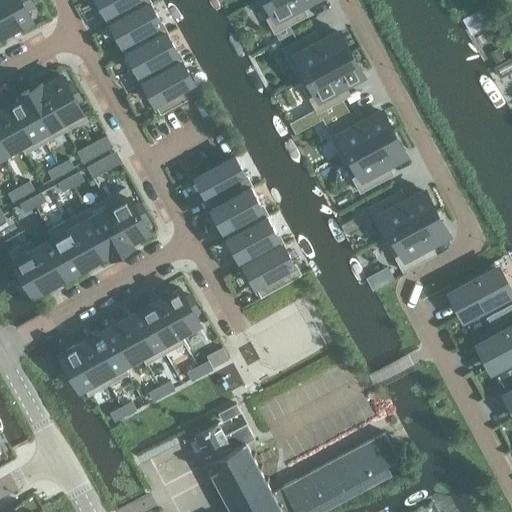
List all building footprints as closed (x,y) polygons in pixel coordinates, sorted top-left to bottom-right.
[(0,0),(0,10),(10,29),(31,17),(26,8),(33,4),(31,0),(0,0)] [(98,0),(111,23),(149,1),(148,0),(98,0)] [(305,0),(257,0),(274,29),(273,30),(274,31),(301,16),(296,5),(301,2),(305,0)] [(166,31),(149,1),(111,23),(127,52),(166,31)] [(0,34),(10,29),(0,10),(0,34)] [(143,82),(182,60),(166,31),(127,52),(143,82)] [(300,79),(349,52),(338,31),(322,39),(316,43),(310,32),(282,47),(283,49),(284,48),(300,79)] [(349,52),(300,79),(317,109),(316,109),(316,111),(318,110),(322,118),(346,105),(342,97),(344,96),(339,85),(347,80),(361,73),(349,52)] [(199,91),(182,60),(143,82),(160,113),(199,91)] [(81,97),(72,82),(68,84),(62,75),(43,86),(40,82),(40,83),(65,129),(86,117),(76,100),(81,97)] [(65,129),(40,83),(20,94),(45,140),(65,129)] [(45,140),(20,94),(19,94),(21,98),(2,108),(25,151),(45,140)] [(346,105),(322,118),(326,126),(325,127),(326,128),(327,128),(343,158),(392,132),(381,111),(370,116),(365,119),(362,121),(359,123),(353,112),(350,113),(346,105)] [(25,151),(2,108),(0,109),(0,152),(3,158),(4,157),(2,153),(20,143),(25,151)] [(301,117),(290,122),(296,132),(306,127),(301,117)] [(404,153),(392,132),(343,158),(343,159),(346,158),(356,176),(353,177),(359,189),(359,191),(387,176),(381,165),(388,161),(404,153)] [(85,146),(78,151),(83,160),(91,156),(85,146)] [(251,185),(234,155),(195,176),(212,206),(251,185)] [(69,159),(59,164),(63,172),(73,166),(69,159)] [(101,172),(95,162),(87,166),(93,176),(101,172)] [(53,177),(63,172),(59,164),(48,170),(53,177)] [(79,171),(68,176),(73,184),(83,178),(79,171)] [(62,189),(73,184),(68,176),(58,182),(62,189)] [(29,180),(19,186),(23,194),(33,188),(29,180)] [(228,236),(267,215),(251,185),(212,206),(228,236)] [(13,199),(23,194),(19,186),(9,192),(13,199)] [(135,204),(125,187),(105,198),(129,240),(148,229),(143,220),(148,218),(139,202),(135,204)] [(386,238),(435,211),(424,190),(407,199),(402,202),(396,191),(368,206),(369,208),(370,207),(386,238)] [(41,191),(31,197),(35,205),(45,199),(41,191)] [(35,205),(31,197),(20,203),(25,210),(35,205)] [(129,240),(105,198),(86,208),(112,254),(131,244),(129,240)] [(111,255),(112,254),(86,208),(67,218),(91,261),(108,251),(111,255)] [(446,232),(435,211),(386,238),(402,268),(401,269),(402,270),(430,255),(424,244),(446,232)] [(283,244),(267,215),(228,236),(245,265),(283,244)] [(72,271),(91,261),(67,218),(48,229),(72,271)] [(53,282),(72,271),(48,229),(52,238),(35,247),(30,239),(29,239),(53,282)] [(44,287),(53,282),(29,239),(10,250),(34,294),(45,287),(44,287)] [(300,274),(283,244),(245,265),(262,295),(300,274)] [(509,291),(493,261),(453,282),(461,296),(456,298),(464,315),(509,291)] [(198,310),(190,294),(185,296),(180,287),(161,298),(184,341),(185,340),(183,336),(201,326),(194,312),(198,310)] [(184,341),(161,298),(142,308),(165,351),(184,341)] [(511,302),(488,316),(493,326),(511,316),(511,302)] [(165,351),(142,308),(123,319),(146,361),(165,351)] [(511,355),(511,316),(493,326),(481,333),(484,338),(479,341),(492,366),(511,355)] [(146,361),(123,319),(104,329),(127,372),(128,371),(126,367),(143,358),(145,362),(146,361)] [(127,372),(104,329),(85,339),(108,382),(127,372)] [(108,382),(85,339),(76,344),(76,343),(64,350),(67,354),(89,393),(108,382)] [(202,373),(212,367),(208,360),(198,365),(202,373)] [(191,378),(202,373),(198,365),(187,371),(191,378)] [(163,393),(174,388),(170,380),(159,385),(163,393)] [(153,399),(163,393),(159,385),(149,391),(153,399)] [(131,400),(121,406),(125,414),(135,408),(131,400)] [(239,409),(236,402),(218,412),(222,419),(239,409)] [(115,419),(125,414),(121,406),(111,412),(115,419)] [(320,511),(392,474),(387,465),(399,458),(384,431),(297,478),(283,485),(272,491),(266,480),(269,479),(268,477),(265,478),(260,468),(263,466),(262,464),(259,466),(253,455),(256,454),(255,452),(252,454),(246,442),(254,437),(246,422),(224,434),(217,421),(194,433),(209,460),(202,464),(203,466),(206,464),(212,475),(209,477),(210,479),(213,477),(219,487),(216,489),(217,491),(220,489),(226,500),(222,502),(223,503),(227,502),(232,511),(320,511)]
